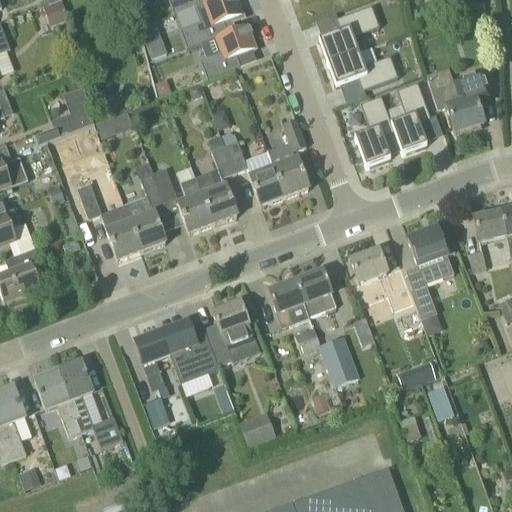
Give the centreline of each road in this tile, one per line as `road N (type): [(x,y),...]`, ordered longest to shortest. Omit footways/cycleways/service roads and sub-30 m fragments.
road 1 (residential): [(100,325),(350,227)]
road 2 (residential): [(350,227),(267,0)]
road 3 (residential): [(166,511),(100,325)]
road 4 (residential): [(350,227),(509,167)]
